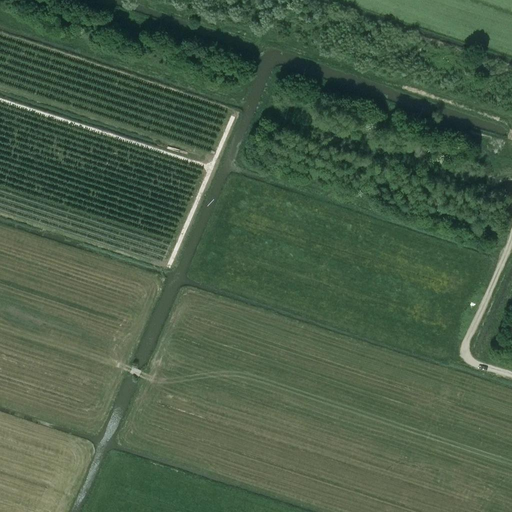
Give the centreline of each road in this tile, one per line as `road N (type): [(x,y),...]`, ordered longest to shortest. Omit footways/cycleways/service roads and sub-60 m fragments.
road 1 (track): [(511,463),(220,369),(157,378),(120,367),(110,394)]
road 2 (track): [(145,0),(264,39),(238,94),(150,70)]
road 3 (track): [(264,39),(511,119)]
road 4 (track): [(511,375),(476,363),(466,350),(511,236)]
